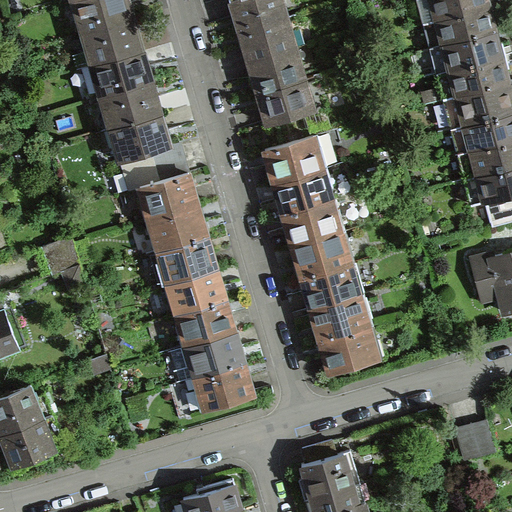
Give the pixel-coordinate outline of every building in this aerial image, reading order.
[(127,0),(73,0),(83,32),(133,17),(127,0)] [(240,29),(286,16),(281,0),(231,0),(234,7),(240,29)] [(418,0),(423,21),(489,3),(488,0),(418,0)] [(423,21),(430,46),(496,29),(491,11),(489,3),(423,21)] [(249,60),(295,46),(286,16),(240,29),(243,38),(249,60)] [(133,17),(83,32),(92,63),(142,49),(135,24),(133,17)] [(502,42),(499,42),(498,36),(496,29),(430,46),(437,72),(505,54),(502,42)] [(295,46),(249,60),(252,69),(258,91),(304,77),(295,46)] [(101,95),(151,80),(145,58),(142,49),(92,63),(101,95)] [(422,89),(425,102),(444,97),(509,80),(505,66),(508,66),(507,61),(505,54),(437,72),(440,85),(422,89)] [(304,77),(258,91),(262,102),(267,122),(313,109),(304,77)] [(110,127),(161,112),(154,89),(151,80),(101,95),(110,127)] [(511,90),(511,86),(509,80),(444,97),(444,98),(451,126),(511,109),(511,90)] [(511,137),(511,109),(451,126),(458,151),(511,137)] [(140,185),(159,180),(151,149),(170,144),(163,120),(161,112),(110,127),(120,159),(122,158),(131,188),(140,185)] [(274,180),(327,165),(321,145),(317,146),(313,135),(265,149),(268,158),(274,180)] [(511,164),(511,137),(458,151),(465,177),(511,164)] [(170,144),(151,149),(159,180),(188,171),(183,151),(180,141),(170,144)] [(511,164),(465,177),(471,203),(486,199),(492,224),(511,218),(511,164)] [(328,186),(333,185),(327,165),(274,180),(277,189),(283,212),(332,198),(328,186)] [(143,197),(139,198),(145,218),(197,203),(191,180),(188,171),(159,180),(140,185),(143,197)] [(339,208),(335,209),(332,198),(283,212),(286,222),(293,243),(345,228),(339,208)] [(197,203),(145,218),(151,238),(155,237),(159,248),(207,234),(200,212),(197,203)] [(350,261),(354,260),(345,228),(293,243),(295,253),(302,275),(350,261)] [(79,262),(71,233),(41,245),(52,272),(79,262)] [(162,283),(163,282),(216,266),(217,266),(210,242),(208,234),(207,234),(159,248),(158,249),(161,259),(156,260),(162,283)] [(511,249),(494,254),(493,252),(471,258),(478,286),(499,281),(507,311),(511,310),(511,249)] [(364,291),(358,271),(354,273),(350,261),(302,275),(305,285),(311,307),(364,291)] [(163,282),(169,301),(174,300),(177,312),(225,297),(219,275),(216,266),(163,282)] [(364,291),(311,307),(314,318),(320,338),(369,324),(365,313),(370,311),(364,291)] [(5,323),(0,310),(5,308),(0,295),(0,351),(25,342),(17,319),(5,323)] [(182,344),(234,329),(228,306),(225,297),(177,312),(180,323),(176,324),(182,344)] [(373,323),(369,324),(320,338),(323,348),(330,371),(382,355),(373,323)] [(237,338),(234,329),(182,344),(188,364),(192,363),(195,375),(244,361),(237,338)] [(199,386),(195,388),(201,409),(253,393),(246,369),(244,361),(195,375),(199,386)] [(0,432),(44,415),(52,412),(49,402),(53,400),(49,389),(35,394),(31,382),(0,393),(0,432)] [(33,461),(50,454),(49,451),(56,448),(44,415),(0,432),(0,434),(3,442),(4,445),(2,446),(8,463),(11,462),(12,465),(32,458),(33,461)] [(471,421),(480,454),(495,450),(485,418),(476,420),(471,421)] [(480,454),(471,421),(461,424),(455,425),(465,458),(480,454)] [(305,497),(354,483),(349,466),(355,464),(350,448),(336,452),(332,438),(302,447),(306,461),(301,463),(304,473),(305,476),(299,477),(305,497)] [(187,511),(221,511),(241,506),(233,477),(205,486),(197,488),(199,493),(183,497),(187,511)] [(309,511),(368,511),(365,498),(359,500),(354,483),(305,497),(309,510),(309,511)]
